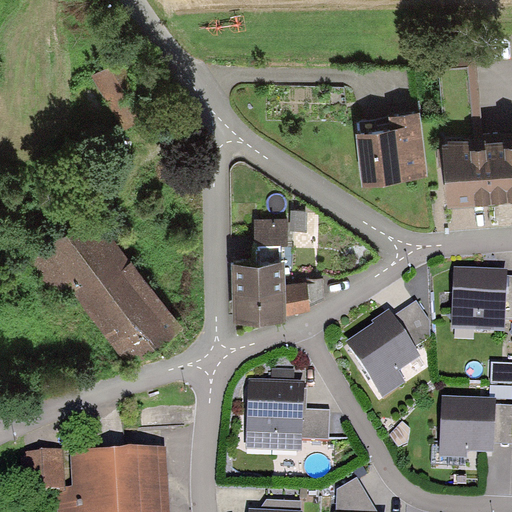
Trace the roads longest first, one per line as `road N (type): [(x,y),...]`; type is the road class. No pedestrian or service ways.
road 1 (residential): [(215,358),(111,386),(0,433)]
road 2 (residential): [(223,132),(213,162),(215,358)]
road 3 (residential): [(404,250),(307,324),(215,358)]
road 4 (residential): [(404,250),(223,132)]
road 5 (residential): [(223,132),(135,0)]
road 6 (residential): [(215,358),(200,511)]
